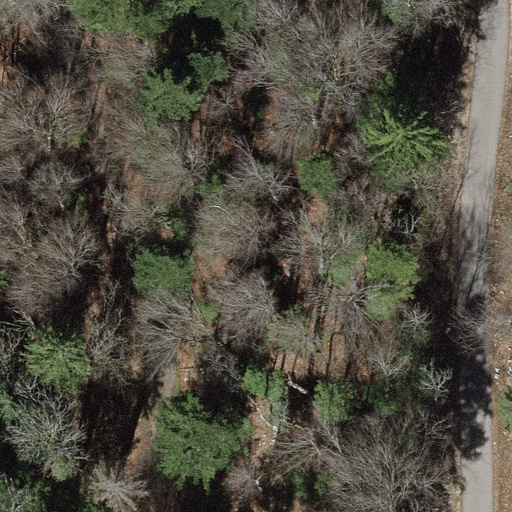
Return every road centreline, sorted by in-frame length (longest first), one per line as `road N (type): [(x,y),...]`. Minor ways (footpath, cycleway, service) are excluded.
road 1 (unclassified): [(140,511),(161,419),(147,285),(59,0)]
road 2 (track): [(492,0),(464,511)]
